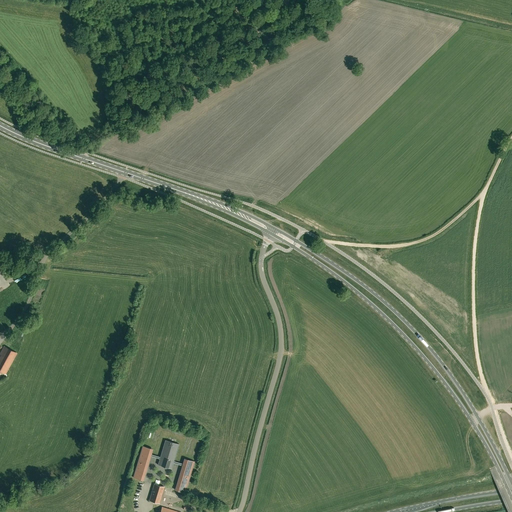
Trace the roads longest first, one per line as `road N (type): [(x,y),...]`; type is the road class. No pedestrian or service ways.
road 1 (secondary): [(477,416),(391,308),(273,227)]
road 2 (secondary): [(270,232),(374,305),(471,420)]
road 3 (unclassified): [(261,258),(281,348),(239,511)]
road 4 (track): [(321,240),(401,245),(436,233),(483,192),(511,139)]
road 5 (track): [(82,158),(116,123),(210,71),(242,23)]
road 6 (track): [(487,397),(473,306),(483,192)]
road 7 (secondary): [(273,227),(125,172)]
road 8 (secondary): [(125,172),(270,232)]
road 9 (secondary): [(125,172),(0,125)]
